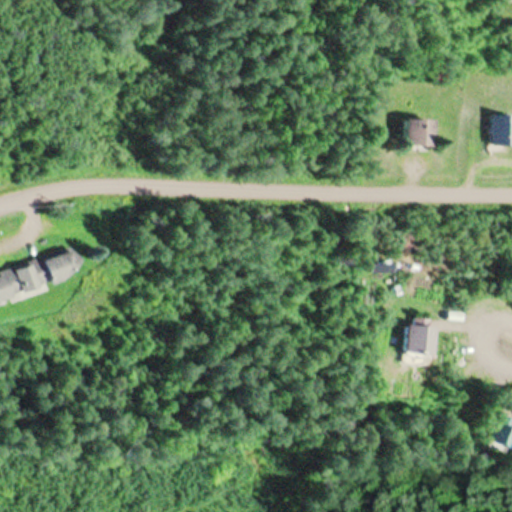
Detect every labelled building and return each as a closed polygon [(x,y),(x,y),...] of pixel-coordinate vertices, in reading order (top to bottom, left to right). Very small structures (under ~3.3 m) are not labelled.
[(509,113),(489,113),(489,144),(509,144),(509,113)] [(428,118),(399,118),(399,145),(428,145),(428,118)] [(0,295),(80,274),(74,250),(0,269),(0,295)] [(398,323),(396,353),(423,355),(426,325),(398,323)] [(503,448),(511,420),(492,414),(484,443),(503,448)]
